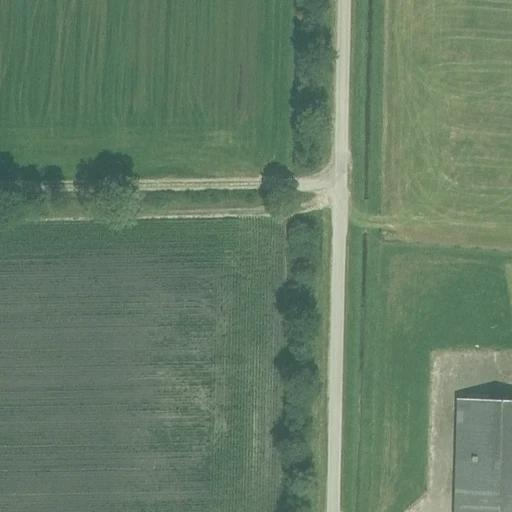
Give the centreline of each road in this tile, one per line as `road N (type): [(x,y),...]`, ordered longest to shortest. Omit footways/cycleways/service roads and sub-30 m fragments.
road 1 (unclassified): [(335,511),(348,0)]
road 2 (track): [(0,187),(343,181)]
